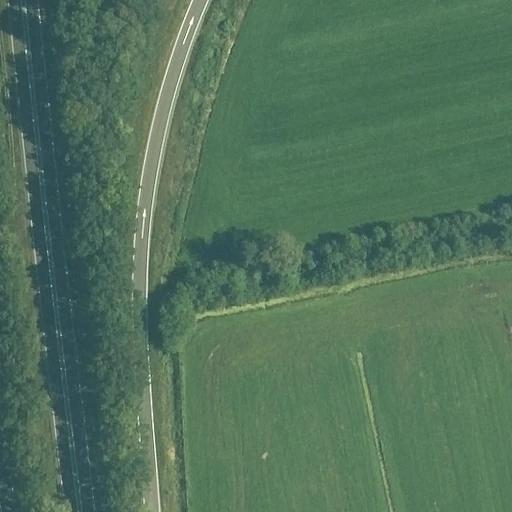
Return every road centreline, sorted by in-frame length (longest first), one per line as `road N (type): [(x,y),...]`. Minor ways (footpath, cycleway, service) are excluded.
road 1 (trunk): [(152,511),(138,249),(149,163),(200,0)]
road 2 (trunk): [(79,511),(20,0)]
